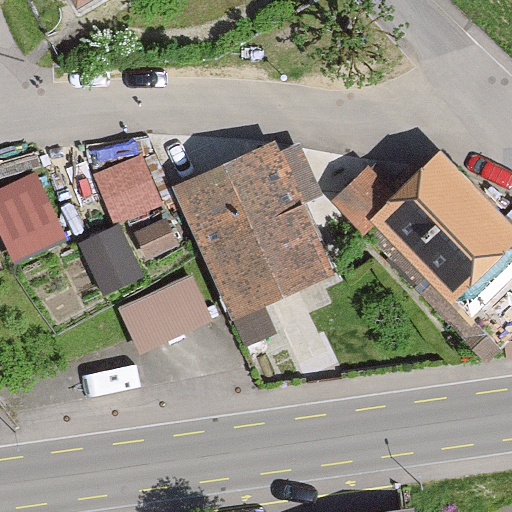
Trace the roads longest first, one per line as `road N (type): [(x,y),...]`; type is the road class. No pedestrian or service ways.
road 1 (secondary): [(0,485),(511,411)]
road 2 (residential): [(511,147),(223,105),(0,124)]
road 3 (residential): [(511,106),(401,0)]
